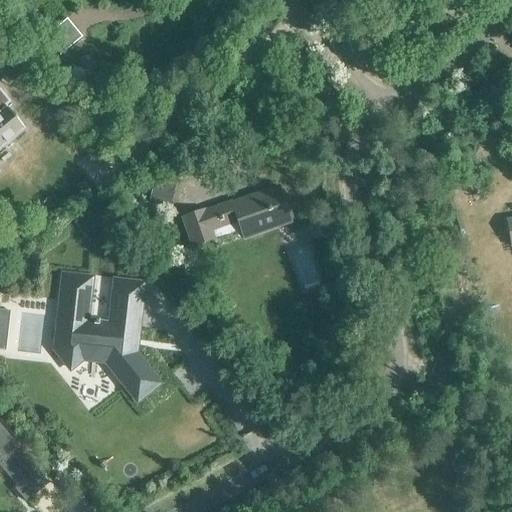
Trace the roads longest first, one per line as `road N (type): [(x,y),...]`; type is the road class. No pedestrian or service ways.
road 1 (residential): [(194,511),(346,431),(389,390),(399,348),(349,205),(348,172),(358,143),(381,119)]
road 2 (residential): [(381,119),(314,40),(511,7)]
road 3 (residential): [(381,119),(511,12)]
